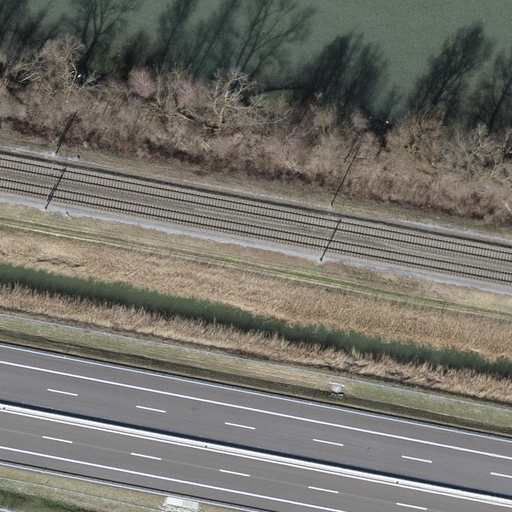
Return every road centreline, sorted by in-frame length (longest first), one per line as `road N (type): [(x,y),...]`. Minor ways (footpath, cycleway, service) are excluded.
road 1 (track): [(511,319),(0,222)]
road 2 (motorway): [(511,477),(0,381)]
road 3 (motorway): [(0,428),(441,511)]
